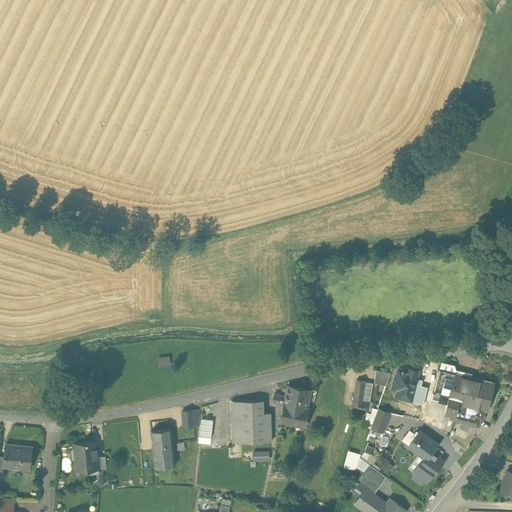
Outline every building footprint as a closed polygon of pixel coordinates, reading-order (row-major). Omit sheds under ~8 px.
[(170,355),(158,356),(159,366),(170,365),(170,355)] [(472,374),(456,370),(454,364),(442,361),(440,369),(463,375),(471,377),(472,374)] [(456,402),(463,375),(440,369),(434,392),(432,399),(448,403),(449,400),(456,402)] [(390,373),(376,370),(374,383),(386,385),(390,373)] [(408,377),(390,373),(386,385),(378,408),(390,413),(402,415),(410,385),(406,384),(408,377)] [(471,377),(463,375),(456,402),(486,409),(487,410),(494,383),(471,377)] [(373,383),(356,380),(352,408),(368,411),(373,383)] [(424,389),(410,385),(402,415),(402,416),(416,419),(424,389)] [(310,391),(288,386),(286,397),(284,404),(281,421),(305,426),(309,408),(307,407),(310,391)] [(448,403),(432,399),(434,392),(424,389),(416,419),(442,431),(446,414),(445,414),(448,403)] [(285,396),(274,394),(273,402),(284,404),(286,397),(285,396)] [(263,413),(263,400),(231,401),(232,442),(271,441),(270,413),(263,413)] [(456,402),(449,400),(448,403),(445,414),(446,414),(451,416),(450,419),(479,426),(481,419),(483,420),(486,409),(456,402)] [(370,428),(371,427),(378,409),(373,407),(371,413),(367,412),(363,426),(370,428)] [(390,413),(378,408),(378,409),(371,427),(383,432),(390,413)] [(198,410),(182,411),(183,427),(184,427),(199,425),(198,410)] [(213,420),(202,419),(198,444),(210,445),(213,420)] [(171,428),(151,431),(153,445),(173,442),(171,428)] [(438,443),(419,430),(409,444),(425,456),(427,458),(433,450),(438,443)] [(96,441),(74,443),(77,471),(86,470),(86,467),(98,466),(98,469),(99,469),(98,457),(96,441)] [(173,442),(153,445),(155,467),(175,465),(173,442)] [(32,447),(5,444),(4,456),(3,466),(4,466),(30,469),(32,447)] [(72,446),(64,446),(65,460),(73,459),(72,446)] [(347,456),(359,460),(361,454),(348,450),(347,456)] [(437,452),(433,450),(427,458),(425,456),(413,473),(426,483),(433,472),(434,473),(444,460),(435,454),(437,452)] [(105,456),(98,457),(99,469),(107,468),(105,456)] [(347,456),(345,464),(356,467),(359,460),(347,456)] [(388,459),(381,467),(387,473),(394,465),(388,459)] [(386,476),(369,464),(365,471),(382,483),(386,476)] [(511,471),(507,470),(506,475),(505,475),(503,482),(504,482),(501,491),(511,494),(511,471)] [(382,483),(365,471),(357,481),(356,483),(352,489),(351,488),(350,490),(359,496),(354,503),(366,511),(387,511),(392,507),(387,503),(384,501),(382,502),(373,495),(382,483)] [(392,507),(387,511),(403,511),(405,509),(391,498),(387,503),(392,507)] [(13,501),(0,499),(0,510),(12,511),(13,501)]
